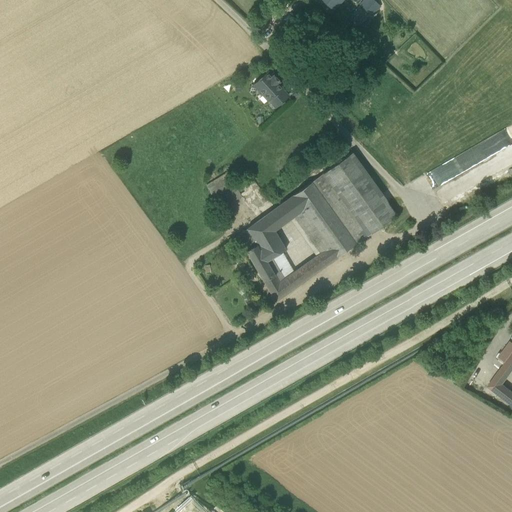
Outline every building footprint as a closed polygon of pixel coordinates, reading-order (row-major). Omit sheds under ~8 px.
[(323,0),(333,9),(341,0),(323,0)] [(364,0),(360,5),(361,5),(372,17),(373,17),(381,8),(373,0),(364,0)] [(361,5),(349,18),(356,25),(361,29),(372,17),(361,5)] [(343,24),(351,30),(356,25),(349,18),(349,17),(343,24)] [(351,30),(358,37),(363,32),(363,31),(361,29),(356,25),(351,30)] [(358,37),(368,46),(373,40),(363,32),(358,37)] [(375,38),(373,40),(368,46),(379,57),(387,49),(375,38)] [(281,89),(281,88),(277,84),(272,78),(267,73),(254,85),(259,90),(259,92),(261,95),(263,95),(268,100),(269,100),(281,89)] [(288,96),(281,89),(269,100),(275,107),(288,96)] [(511,129),(425,170),(433,188),(469,171),(476,188),(492,180),(493,182),(507,176),(505,172),(510,169),(511,172),(511,129)] [(396,215),(352,153),(323,174),(367,235),(396,215)] [(367,235),(323,174),(294,195),(303,210),(330,246),(337,257),(367,235)] [(210,193),(220,210),(239,200),(230,182),(210,193)] [(237,236),(246,251),(257,245),(263,255),(282,244),(274,231),(293,217),(303,210),(294,195),(237,236)] [(330,246),(303,210),(293,217),(320,253),(330,246)] [(282,244),(263,255),(257,245),(246,251),(275,301),(291,289),(284,279),(279,282),(266,261),(272,258),(286,250),(282,244)] [(320,253),(314,258),(321,268),(337,257),(330,246),(320,253)] [(284,279),(272,258),(266,261),(279,282),(284,279)] [(321,268),(314,258),(308,262),(315,273),(321,268)] [(284,279),(291,289),(315,273),(308,262),(284,279)] [(502,367),(511,353),(511,342),(495,363),(502,367)] [(511,371),(511,353),(502,367),(499,371),(508,377),(511,371)] [(504,383),(508,377),(499,371),(495,377),(504,383)] [(511,392),(502,385),(504,383),(495,377),(488,387),(511,405),(511,392)]
